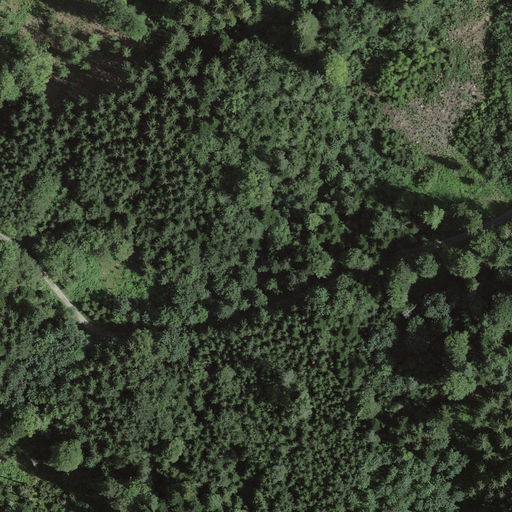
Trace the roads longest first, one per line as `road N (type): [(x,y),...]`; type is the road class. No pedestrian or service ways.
road 1 (track): [(511,212),(272,307),(115,335),(99,334),(76,316),(0,235)]
road 2 (track): [(325,0),(232,47),(199,39),(154,0)]
road 3 (track): [(99,334),(0,430)]
